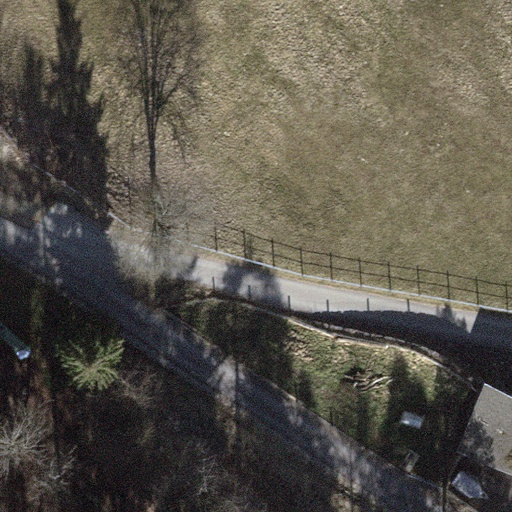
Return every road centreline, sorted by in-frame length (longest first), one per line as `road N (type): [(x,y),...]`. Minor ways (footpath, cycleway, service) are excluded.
road 1 (track): [(511,334),(270,288),(0,215)]
road 2 (track): [(0,228),(428,511)]
road 3 (track): [(138,511),(0,382)]
